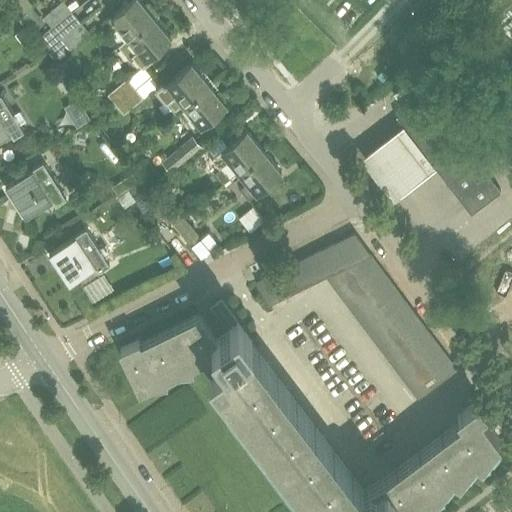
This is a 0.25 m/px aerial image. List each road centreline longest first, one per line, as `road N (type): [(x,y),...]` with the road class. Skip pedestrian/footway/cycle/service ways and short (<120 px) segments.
road 1 (residential): [(511,403),(360,198)]
road 2 (residential): [(213,271),(43,359)]
road 3 (tertiary): [(148,511),(43,359)]
road 4 (residential): [(213,271),(360,198)]
road 5 (residential): [(289,111),(399,0)]
road 6 (residential): [(289,111),(199,0)]
